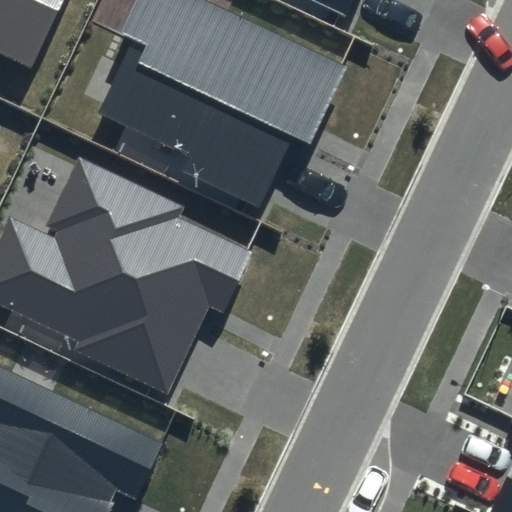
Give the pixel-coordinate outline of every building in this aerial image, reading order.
[(0,0),(0,53),(28,67),(60,0),(0,0)] [(349,66),(206,0),(139,0),(125,33),(135,38),(99,115),(188,156),(180,173),(260,210),(293,138),(312,147),(349,66)] [(317,0),(346,14),(352,0),(317,0)] [(186,206),(80,158),(44,235),(10,220),(0,240),(0,305),(78,341),(74,350),(168,394),(209,306),(225,313),(254,250),(181,217),(186,206)] [(170,440),(0,363),(0,511),(110,511),(118,495),(140,505),(170,440)] [(511,511),(511,418),(510,423),(511,424),(511,464),(489,511),(511,511)]
